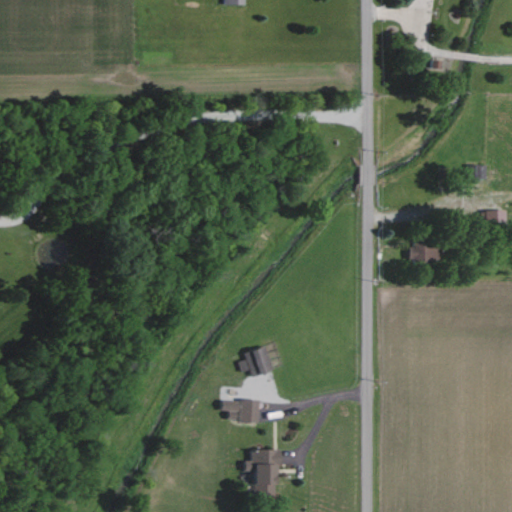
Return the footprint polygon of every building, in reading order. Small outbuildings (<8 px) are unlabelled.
[(466,178),(480,179),(481,165),(467,164),(466,178)] [(504,224),(504,210),(483,210),(483,224),(504,224)] [(408,261),(437,262),(438,243),(409,242),(408,261)] [(248,368),(250,376),(272,370),(265,346),(242,352),(244,359),(237,361),(240,371),(248,368)] [(219,410),(227,410),(226,420),(257,421),(258,400),(220,399),(219,410)] [(277,449),(250,449),(250,460),(244,460),(243,472),(253,472),(252,497),(276,498),(277,449)]
